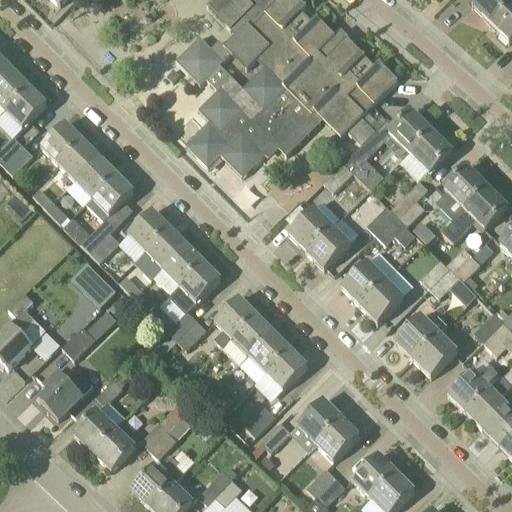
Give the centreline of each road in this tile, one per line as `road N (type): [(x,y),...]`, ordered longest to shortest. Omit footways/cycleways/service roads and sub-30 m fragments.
road 1 (residential): [(493,511),(0,12)]
road 2 (residential): [(355,0),(511,135)]
